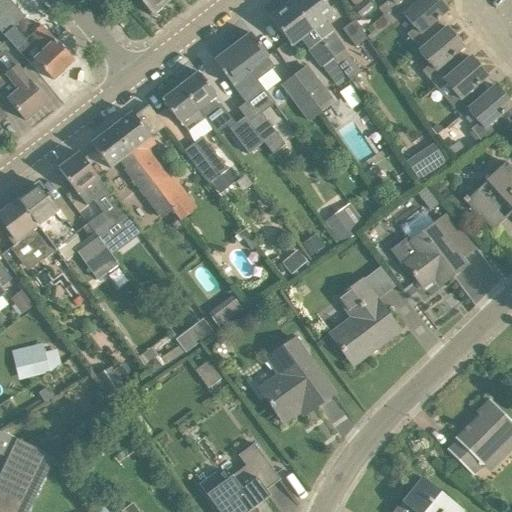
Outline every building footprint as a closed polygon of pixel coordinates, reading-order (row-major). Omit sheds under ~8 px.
[(137,0),(152,16),(154,14),(157,14),(159,12),(159,10),(170,0),(137,0)] [(346,51),(324,22),(335,14),(322,0),(294,0),(291,2),(342,70),(346,76),(358,94),(362,91),(353,79),(360,73),(352,62),(344,52),(346,51)] [(362,0),(354,7),(352,9),(361,20),(373,9),(365,0),(362,0)] [(388,0),(389,0),(378,10),(391,26),(403,16),(403,17),(422,0),(421,0),(417,4),(413,0),(388,0)] [(418,53),(441,33),(433,24),(448,12),(437,0),(422,0),(403,17),(414,29),(406,36),(418,50),(417,51),(418,53)] [(290,46),(299,38),(334,85),(346,76),(342,70),(291,2),(282,10),(279,10),(274,13),(273,16),(270,19),(290,46)] [(0,30),(30,64),(33,60),(53,81),(73,62),(41,26),(25,41),(17,32),(26,24),(17,14),(0,29),(0,30)] [(366,39),(354,21),(341,30),(355,48),(366,39)] [(456,70),(448,60),(463,48),(446,29),(441,33),(418,53),(429,66),(421,72),(435,89),(471,58),(456,70)] [(232,48),(258,81),(274,69),(266,58),(268,57),(250,34),(232,48)] [(238,110),(244,118),(263,143),(271,154),(284,145),(261,114),(274,104),(258,81),(232,48),(213,62),(231,85),(231,84),(246,104),(238,110)] [(481,99),(473,89),(487,77),(471,58),(435,89),(460,119),(467,112),(496,87),(495,87),(481,99)] [(47,104),(16,66),(1,79),(0,77),(0,91),(25,122),(47,104)] [(333,105),(306,69),(293,78),(319,115),(333,105)] [(215,97),(199,73),(180,87),(204,119),(207,122),(223,110),(214,98),(215,97)] [(319,115),(293,78),(283,86),(309,122),(319,115)] [(180,87),(162,101),(178,124),(180,123),(187,133),(204,119),(180,87)] [(482,145),(506,128),(505,127),(505,128),(497,118),(511,106),(496,87),(467,112),(477,124),(470,130),(482,145)] [(131,114),(115,126),(111,129),(163,197),(181,221),(195,210),(173,182),(169,181),(147,151),(154,143),(150,137),(164,127),(148,106),(134,117),(131,114)] [(246,156),(263,143),(244,118),(234,125),(227,130),(246,156)] [(435,126),(431,129),(437,136),(444,130),(440,126),(435,126)] [(111,129),(106,134),(91,145),(110,169),(121,161),(126,169),(124,171),(134,184),(139,180),(144,186),(141,188),(153,205),(163,197),(111,129)] [(209,184),(212,182),(227,171),(228,170),(211,147),(210,148),(202,137),(184,151),(209,184)] [(467,154),(459,142),(447,150),(455,162),(467,154)] [(419,171),(445,159),(441,149),(414,161),(419,171)] [(94,234),(97,238),(127,216),(115,201),(114,201),(79,154),(77,155),(69,161),(67,161),(62,164),(62,167),(58,170),(86,207),(91,202),(100,214),(93,220),(98,226),(92,231),(94,234)] [(511,220),(511,219),(511,171),(505,163),(466,197),(465,195),(460,199),(464,204),(466,202),(480,218),(482,217),(493,230),(508,216),(511,220)] [(236,183),(227,171),(212,182),(219,192),(221,194),(236,183)] [(440,196),(445,191),(438,183),(432,188),(440,196)] [(37,185),(31,189),(17,199),(18,200),(56,251),(76,236),(65,222),(60,225),(53,215),(57,212),(42,191),(43,190),(41,188),(40,189),(37,185)] [(427,188),(418,195),(430,211),(439,204),(427,188)] [(18,200),(0,213),(0,220),(8,231),(4,235),(13,247),(9,249),(26,272),(43,259),(44,260),(56,251),(18,200)] [(356,234),(340,211),(325,222),(341,245),(356,234)] [(444,214),(434,222),(407,242),(405,239),(391,250),(402,265),(404,264),(422,289),(435,280),(447,270),(452,277),(467,266),(462,259),(475,249),(457,224),(454,227),(444,214)] [(81,229),(88,239),(94,234),(92,231),(87,224),(81,229)] [(237,244),(242,240),(250,251),(256,247),(243,231),(233,238),(237,244)] [(315,235),(301,245),(310,258),(324,249),(315,235)] [(115,262),(97,238),(76,254),(94,279),(116,263),(115,262)] [(296,251),(281,264),(291,276),(306,262),(296,251)] [(0,265),(0,286),(1,288),(11,280),(0,265)] [(348,319),(328,334),(352,367),(399,332),(375,300),(394,286),(380,266),(361,280),(334,300),(348,319)] [(35,305),(23,289),(10,300),(22,315),(35,305)] [(83,303),(80,297),(72,301),(75,307),(83,303)] [(235,298),(210,317),(220,329),(245,311),(235,298)] [(174,340),(180,348),(185,355),(202,342),(192,327),(174,340)] [(275,375),(257,388),(281,421),(300,408),(305,416),(334,395),(295,338),(278,350),(289,365),(275,375)] [(47,372),(40,345),(29,348),(31,355),(27,356),(33,376),(47,372)] [(157,357),(144,367),(152,377),(165,367),(161,362),(157,357)] [(196,372),(209,391),(221,382),(208,363),(196,372)] [(124,390),(120,384),(111,368),(94,377),(108,400),(124,390)] [(41,393),(46,402),(55,397),(49,388),(41,393)] [(446,450),(471,476),(492,456),(498,462),(511,447),(511,422),(489,400),(477,413),(481,417),(469,429),(467,427),(463,430),(464,431),(455,440),(456,441),(446,450)] [(0,453),(8,436),(0,432),(0,453)] [(44,452),(55,445),(47,433),(36,439),(44,452)] [(8,436),(0,453),(0,456),(6,459),(15,440),(8,436)] [(6,459),(0,471),(0,511),(29,511),(55,458),(15,440),(6,459)] [(238,456),(246,466),(221,484),(214,474),(199,485),(218,511),(254,511),(253,510),(270,497),(265,491),(280,480),(254,445),(238,456)] [(402,504),(411,511),(462,511),(423,480),(402,504)]
